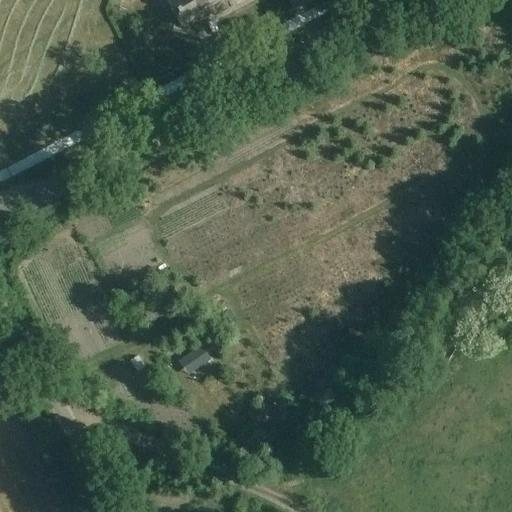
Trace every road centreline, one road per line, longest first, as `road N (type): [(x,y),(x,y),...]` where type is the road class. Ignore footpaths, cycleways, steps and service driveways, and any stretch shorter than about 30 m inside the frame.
road 1 (tertiary): [(0,216),(412,0)]
road 2 (track): [(58,405),(295,511)]
road 3 (residential): [(110,511),(0,304)]
